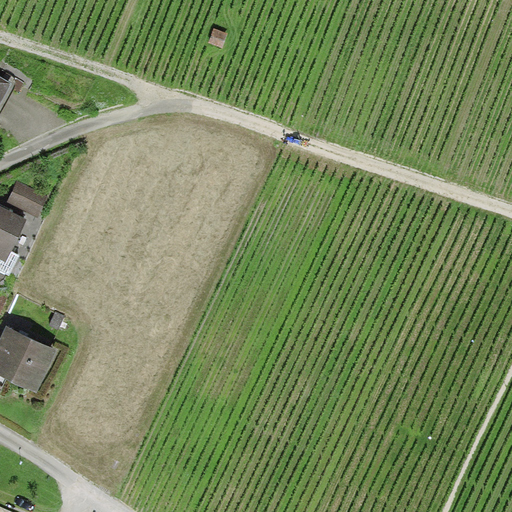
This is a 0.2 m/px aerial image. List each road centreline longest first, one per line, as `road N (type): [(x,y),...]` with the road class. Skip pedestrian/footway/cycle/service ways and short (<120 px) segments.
road 1 (track): [(165,103),(144,86),(0,39)]
road 2 (residential): [(122,511),(0,430)]
